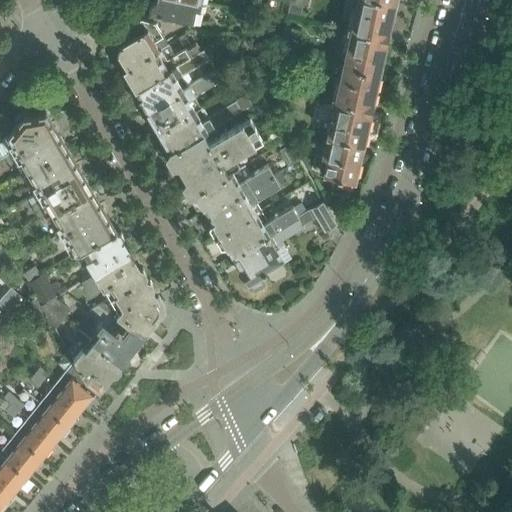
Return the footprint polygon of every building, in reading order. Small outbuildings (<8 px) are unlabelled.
[(151,3),(149,13),(159,16),(192,22),(195,10),(201,12),(203,2),(196,0),(155,0),(156,0),(152,3),(151,3)] [(267,0),(264,15),(278,18),(282,0),(267,0)] [(373,0),(358,0),(344,66),(378,73),(385,42),(387,35),(394,4),(373,0)] [(117,51),(123,62),(126,67),(157,49),(167,44),(154,22),(142,19),(130,26),(127,28),(126,28),(126,29),(124,33),(128,39),(118,45),(118,46),(117,51)] [(257,19),(254,31),(272,36),(275,24),(257,19)] [(283,27),(281,33),(297,36),(299,30),(283,27)] [(281,33),(280,39),(296,42),(297,36),(281,33)] [(280,39),(279,45),(295,48),(296,42),(280,39)] [(126,67),(123,69),(132,84),(134,88),(135,90),(203,50),(199,43),(188,49),(187,47),(175,54),(168,43),(167,44),(157,49),(126,67)] [(279,45),(277,51),(293,54),(295,48),(279,45)] [(203,50),(135,90),(136,93),(138,96),(147,111),(195,84),(188,72),(210,58),(205,49),(203,50)] [(277,51),(276,57),(292,60),(293,54),(277,51)] [(276,57),(274,63),(290,66),(292,60),(276,57)] [(274,63),(273,69),(289,72),(290,66),(274,63)] [(344,66),(329,138),(362,145),(362,144),(370,112),(371,105),(378,73),(344,66)] [(273,69),(272,75),(288,78),(289,72),(273,69)] [(195,84),(147,111),(148,112),(150,115),(159,132),(201,107),(194,96),(223,79),(218,70),(195,84)] [(273,86),(270,99),(284,103),(287,90),(273,86)] [(254,91),(236,101),(241,110),(259,99),(254,91)] [(201,107),(159,132),(168,146),(171,151),(204,133),(242,110),(241,110),(236,101),(208,118),(201,107)] [(8,132),(0,142),(0,157),(0,158),(5,156),(54,127),(45,111),(31,113),(29,109),(20,111),(14,118),(16,122),(8,132)] [(167,156),(173,165),(177,165),(179,164),(182,170),(184,173),(257,130),(250,120),(210,143),(204,133),(171,151),(170,152),(167,156)] [(54,127),(5,156),(10,165),(23,158),(29,169),(66,147),(54,127)] [(257,130),(184,173),(185,175),(188,180),(186,180),(187,181),(184,184),(184,185),(189,194),(194,193),(194,194),(194,195),(240,168),(234,158),(263,141),(257,130)] [(293,132),(292,139),(297,140),(296,145),(307,147),(309,136),(293,132)] [(329,138),(321,174),(338,178),(338,179),(342,180),(342,179),(354,181),(360,154),(362,145),(329,138)] [(289,145),(280,151),(289,166),(298,161),(289,145)] [(66,147),(29,169),(37,181),(32,184),(37,192),(78,167),(76,163),(66,147)] [(192,198),(196,206),(197,206),(203,205),(208,214),(274,175),(269,166),(252,176),(246,165),(240,168),(194,195),(192,198)] [(33,203),(31,204),(39,218),(49,212),(53,210),(90,188),(78,167),(37,192),(41,199),(33,203)] [(274,175),(208,214),(211,219),(213,222),(209,227),(215,237),(257,212),(252,202),(280,186),(274,175)] [(90,188),(53,210),(61,223),(57,226),(61,233),(102,208),(90,188)] [(307,210),(301,201),(292,206),(298,216),(307,210)] [(298,216),(233,254),(238,263),(240,266),(241,268),(240,268),(248,282),(247,286),(249,290),(255,291),(265,285),(265,282),(261,275),(267,271),(270,277),(275,278),(284,273),(285,268),(282,263),(284,262),(275,248),(278,246),(276,241),(315,218),(323,232),(325,230),(336,224),(322,202),(307,210),(298,216)] [(257,212),(215,237),(221,247),(221,248),(227,246),(232,255),(233,254),(298,216),(292,206),(264,223),(257,212)] [(102,208),(61,233),(67,242),(71,239),(77,250),(87,245),(114,229),(102,208)] [(114,229),(87,245),(93,257),(87,260),(95,274),(131,253),(129,250),(129,248),(128,247),(126,248),(121,240),(122,240),(123,236),(120,230),(116,229),(115,230),(114,229)] [(25,247),(16,252),(19,257),(28,252),(25,247)] [(131,253),(95,274),(103,288),(109,285),(115,296),(144,279),(143,277),(144,276),(146,273),(143,268),(139,267),(137,268),(133,260),(135,259),(135,257),(133,256),(132,256),(131,253)] [(35,265),(22,273),(28,281),(40,273),(35,265)] [(45,272),(28,282),(41,304),(57,295),(57,294),(63,291),(61,287),(55,290),(45,272)] [(144,279),(115,296),(122,307),(117,314),(128,323),(131,319),(146,331),(148,329),(149,329),(150,328),(151,326),(149,325),(153,319),(155,321),(163,312),(164,306),(158,296),(155,297),(151,290),(152,289),(153,285),(150,280),(146,279),(145,280),(144,279)] [(421,283),(414,292),(420,297),(428,288),(421,283)] [(56,297),(46,303),(64,317),(70,309),(56,297)] [(46,303),(42,305),(55,327),(64,317),(46,303)] [(100,331),(93,340),(119,362),(120,361),(121,362),(125,361),(129,357),(128,354),(128,353),(127,352),(140,336),(142,337),(144,336),(144,335),(144,334),(146,331),(131,319),(128,323),(123,330),(120,327),(116,332),(104,322),(98,329),(100,331)] [(74,342),(68,349),(74,359),(87,382),(97,390),(99,391),(100,390),(101,390),(101,389),(100,388),(104,384),(104,383),(105,383),(107,383),(107,381),(105,379),(111,372),(112,373),(116,372),(120,368),(120,364),(118,363),(119,362),(93,340),(78,328),(69,339),(74,342)] [(40,366),(35,372),(44,379),(49,373),(40,366)] [(35,372),(30,379),(38,386),(44,379),(35,372)] [(59,379),(53,386),(81,409),(94,394),(73,376),(66,384),(59,379)] [(54,398),(47,407),(69,424),(81,409),(53,386),(48,393),(54,398)] [(8,391),(3,398),(10,403),(19,410),(24,404),(16,398),(16,397),(8,391)] [(0,396),(0,406),(13,417),(19,410),(10,403),(10,404),(0,396)] [(34,410),(28,417),(57,439),(69,424),(47,407),(39,400),(32,408),(34,410)] [(19,424),(13,431),(22,439),(44,456),(57,439),(28,417),(23,424),(22,426),(19,424)] [(9,441),(3,449),(10,454),(7,457),(29,475),(31,472),(44,456),(22,439),(16,446),(9,441)] [(29,475),(7,457),(0,465),(0,478),(16,491),(29,475)] [(0,504),(3,507),(16,491),(0,478),(0,504)]
